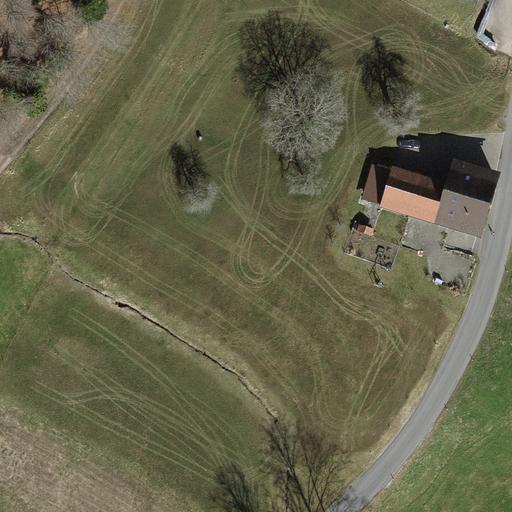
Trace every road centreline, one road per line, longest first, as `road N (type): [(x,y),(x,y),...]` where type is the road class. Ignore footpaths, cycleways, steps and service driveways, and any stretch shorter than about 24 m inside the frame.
road 1 (tertiary): [(341,511),(412,432),(454,369),(495,258),(511,183)]
road 2 (track): [(0,176),(111,0)]
